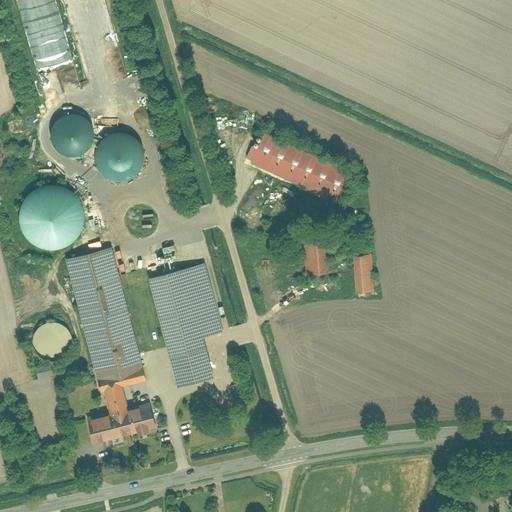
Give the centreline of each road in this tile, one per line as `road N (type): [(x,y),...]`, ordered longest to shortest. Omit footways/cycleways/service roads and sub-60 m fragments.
road 1 (unclassified): [(294,453),(162,0)]
road 2 (tertiary): [(25,511),(294,453)]
road 3 (tertiary): [(294,453),(511,434)]
